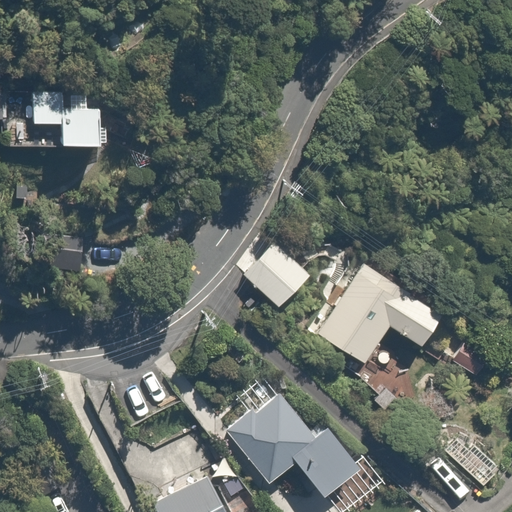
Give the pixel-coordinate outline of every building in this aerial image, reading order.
[(89,100),(89,91),(29,91),(29,149),(106,149),(106,100),(89,100)] [(449,312),(358,261),(316,335),(365,363),(388,322),(430,346),(449,312)] [(10,283),(0,283),(0,313),(12,312),(10,283)] [(486,359),(462,340),(449,357),(473,376),(486,359)] [(275,390),(225,436),(270,485),(294,463),(329,500),(365,466),(322,420),(311,430),(275,390)] [(235,511),(219,476),(156,505),(159,511),(235,511)] [(330,511),(323,502),(309,511),(330,511)]
